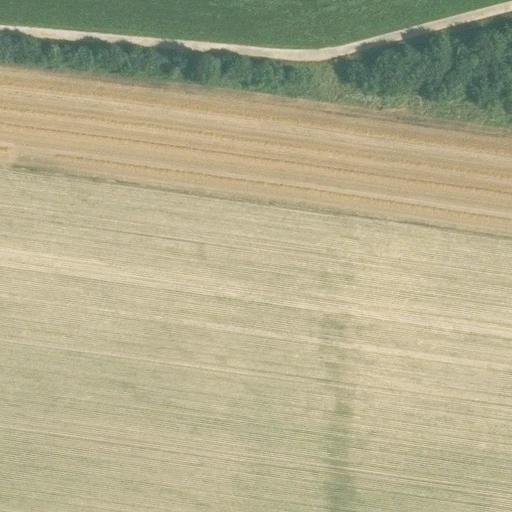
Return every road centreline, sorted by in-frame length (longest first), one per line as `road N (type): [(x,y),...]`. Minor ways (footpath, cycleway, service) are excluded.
road 1 (track): [(308,65),(0,37)]
road 2 (track): [(308,65),(511,12)]
